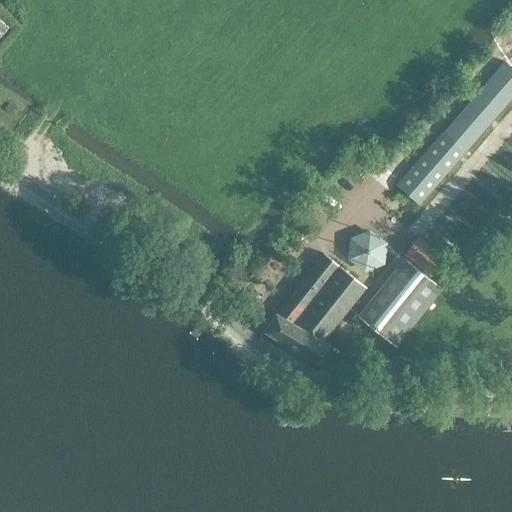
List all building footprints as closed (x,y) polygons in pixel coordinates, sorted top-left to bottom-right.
[(0,38),(8,29),(0,21),(0,38)] [(418,205),(511,97),(511,69),(504,62),(396,185),(418,205)] [(417,238),(404,254),(432,277),(445,261),(417,238)] [(404,254),(358,313),(399,341),(442,286),(404,254)] [(322,342),(365,288),(322,255),(275,313),(264,332),(320,365),(331,347),(322,342)]
